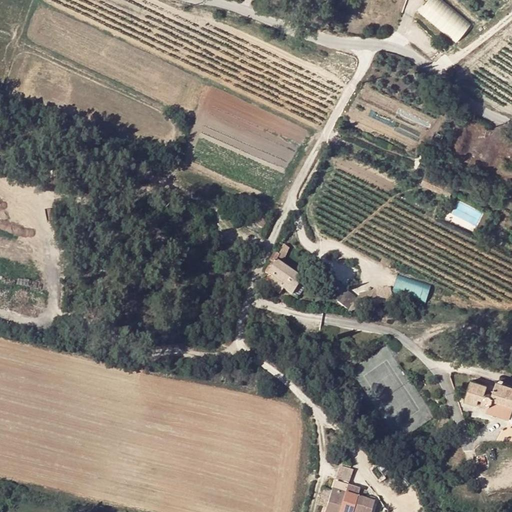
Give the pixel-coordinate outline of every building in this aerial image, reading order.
[(443,0),(426,0),(419,9),(456,42),(472,24),(443,0)] [(427,178),(422,185),(429,190),(434,183),(427,178)] [(434,183),(429,190),(436,195),(442,188),(434,183)] [(254,221),(249,230),(262,237),(267,228),(254,221)] [(281,261),(287,261),(290,246),(285,244),(281,259),(281,261)] [(365,265),(362,280),(387,267),(381,255),(366,258),(365,265)] [(337,258),(325,256),(322,271),(333,274),(337,258)] [(273,280),(276,281),(279,281),(276,291),(289,290),(291,284),(301,286),(305,271),(280,265),(281,261),(281,259),(275,258),(273,280)] [(351,261),(337,258),(333,274),(347,277),(350,262),(351,261)] [(365,265),(350,262),(347,277),(362,280),(365,265)] [(392,292),(427,302),(431,284),(397,275),(392,292)] [(348,310),(358,298),(343,284),(332,297),(348,310)] [(365,304),(393,303),(392,288),(364,290),(365,304)] [(511,375),(499,372),(497,380),(511,383),(511,375)] [(511,383),(497,380),(471,374),(466,395),(481,399),(482,396),(491,398),(490,404),(511,409),(511,383)] [(347,482),(361,486),(363,478),(365,472),(351,469),(347,482)] [(354,511),(361,488),(347,484),(344,493),(340,509),(339,511),(354,511)] [(380,493),(361,488),(354,511),(384,511),(387,503),(386,502),(387,499),(381,497),(380,501),(377,500),(380,493)] [(332,507),(340,509),(344,493),(337,491),(332,507)]
